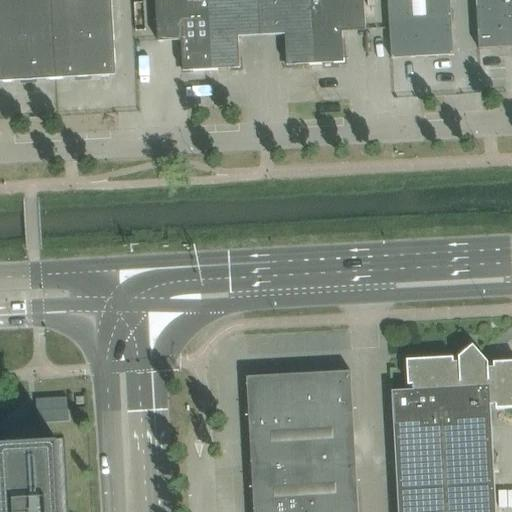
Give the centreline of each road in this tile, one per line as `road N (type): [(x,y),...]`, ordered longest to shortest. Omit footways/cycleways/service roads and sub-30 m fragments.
road 1 (unclassified): [(0,153),(511,120)]
road 2 (secondary): [(511,259),(125,276)]
road 3 (secondary): [(147,304),(511,287)]
road 4 (secondary): [(158,511),(147,304)]
road 5 (secondary): [(100,308),(113,511)]
road 6 (secondary): [(125,276),(0,278)]
